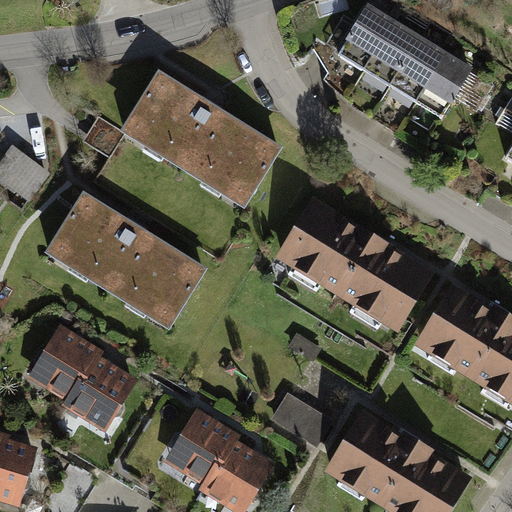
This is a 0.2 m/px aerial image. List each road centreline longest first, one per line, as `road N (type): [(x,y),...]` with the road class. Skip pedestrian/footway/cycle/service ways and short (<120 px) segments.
road 1 (residential): [(511,250),(329,136),(275,73),(249,0)]
road 2 (residential): [(0,48),(169,21),(244,0)]
